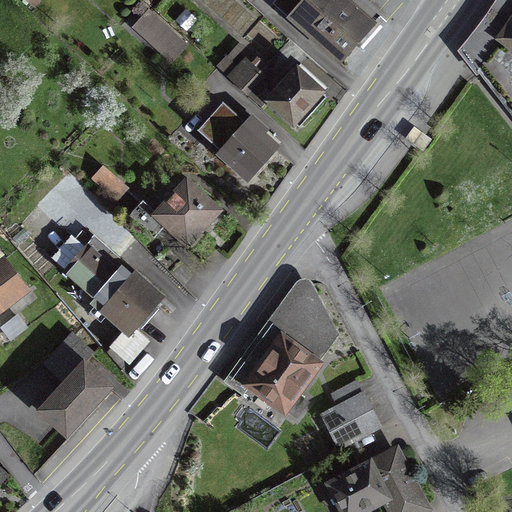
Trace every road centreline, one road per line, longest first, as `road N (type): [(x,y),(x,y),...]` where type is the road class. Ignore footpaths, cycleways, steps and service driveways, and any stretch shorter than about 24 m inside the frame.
road 1 (residential): [(294,217),(328,258),(458,511)]
road 2 (primary): [(124,442),(294,217)]
road 3 (primary): [(294,217),(454,0)]
